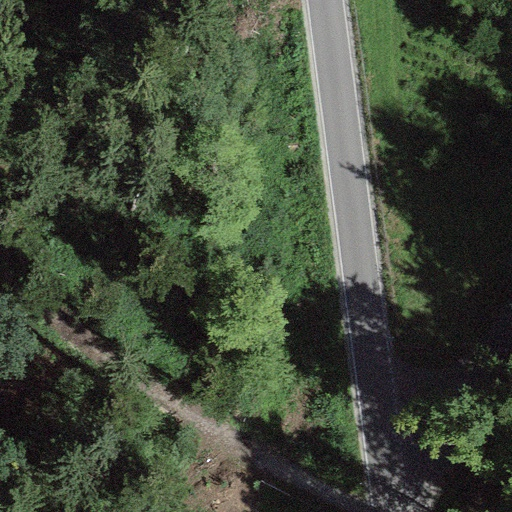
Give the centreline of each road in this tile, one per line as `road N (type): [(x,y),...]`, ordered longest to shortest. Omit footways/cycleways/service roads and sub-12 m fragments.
road 1 (unclassified): [(330,0),(382,406)]
road 2 (track): [(0,313),(206,404),(328,511)]
road 3 (unclassified): [(382,406),(466,389),(511,315)]
